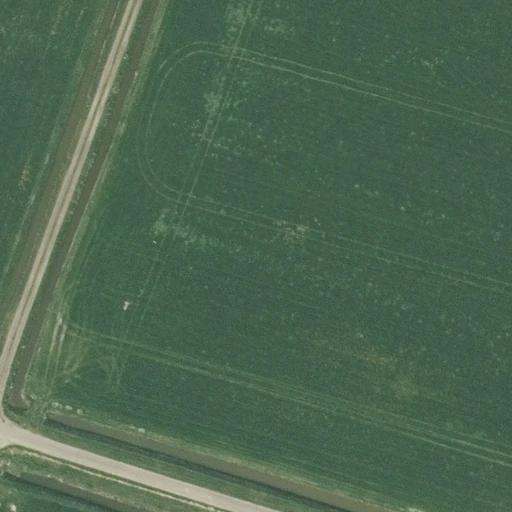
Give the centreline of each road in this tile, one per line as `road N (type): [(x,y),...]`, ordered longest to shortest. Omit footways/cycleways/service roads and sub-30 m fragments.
road 1 (track): [(0,380),(134,0)]
road 2 (unclassified): [(250,511),(0,431)]
